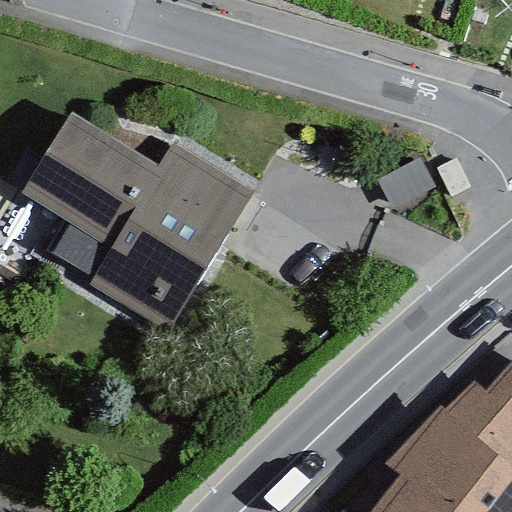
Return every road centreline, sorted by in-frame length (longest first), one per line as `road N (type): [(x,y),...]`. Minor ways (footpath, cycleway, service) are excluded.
road 1 (residential): [(72,0),(443,113),(511,143)]
road 2 (secondary): [(511,267),(242,511)]
